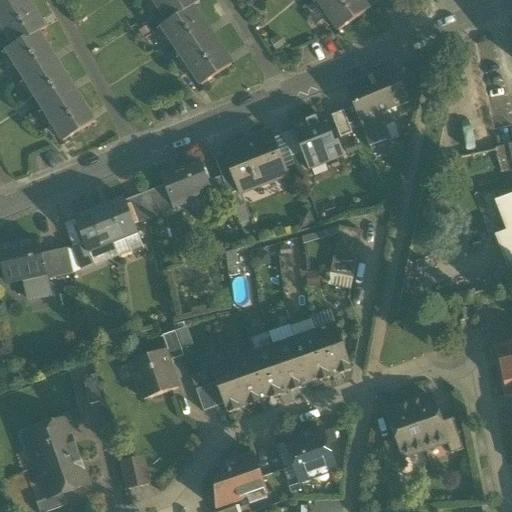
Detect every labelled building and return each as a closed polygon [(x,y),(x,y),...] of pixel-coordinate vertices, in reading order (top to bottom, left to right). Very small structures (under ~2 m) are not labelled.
[(45,29),(27,0),(24,0),(0,15),(0,25),(14,48),(39,33),(45,29)] [(0,0),(0,15),(24,0),(0,0)] [(201,0),(153,0),(169,22),(193,6),(201,0)] [(368,11),(361,0),(321,0),(318,2),(338,31),(368,11)] [(213,35),(193,6),(169,22),(163,26),(182,56),(213,35)] [(57,62),(39,33),(14,48),(7,53),(26,82),(57,62)] [(233,65),(213,35),(182,56),(203,86),(233,65)] [(76,93),(57,62),(26,82),(45,112),(76,93)] [(348,88),(360,123),(380,115),(408,104),(394,69),(348,88)] [(95,123),(76,93),(45,112),(64,143),(95,123)] [(331,117),(340,139),(352,134),(343,112),(331,117)] [(320,156),(324,165),(325,164),(343,157),(334,134),(330,135),(327,127),(323,128),(318,115),(292,126),(294,131),(303,154),(305,161),(320,156)] [(385,128),(380,115),(360,123),(370,148),(389,140),(385,128)] [(385,128),(389,140),(390,143),(400,139),(394,124),(385,128)] [(283,136),(291,158),(303,154),(294,131),(283,136)] [(225,154),(240,193),(285,175),(282,167),(271,140),(269,135),(225,153),(225,154)] [(271,140),(282,167),(293,163),(291,158),(283,136),(271,140)] [(502,173),(507,172),(511,170),(511,163),(508,147),(497,149),(502,173)] [(214,158),(221,177),(229,197),(240,193),(225,154),(214,158)] [(320,156),(305,161),(310,172),(311,171),(313,175),(327,170),(325,164),(324,165),(320,156)] [(165,186),(173,205),(195,197),(196,199),(210,193),(211,193),(207,183),(199,163),(162,178),(165,186)] [(230,198),(229,197),(221,177),(207,183),(211,193),(210,193),(214,204),(230,198)] [(165,186),(144,195),(150,220),(175,211),(173,205),(165,186)] [(229,197),(230,198),(235,211),(246,206),(240,193),(229,197)] [(134,226),(150,220),(144,195),(125,202),(134,226)] [(511,195),(496,202),(508,234),(497,237),(511,275),(511,195)] [(124,200),(99,210),(113,243),(137,233),(134,226),(125,202),(124,200)] [(246,206),(235,211),(241,226),(252,222),(246,206)] [(89,252),(113,243),(99,210),(75,220),(78,228),(84,244),(73,248),(72,249),(81,271),(95,266),(89,252)] [(84,244),(78,228),(66,232),(73,248),(84,244)] [(303,246),(338,236),(340,228),(303,238),(303,246)] [(338,236),(337,240),(360,244),(362,233),(340,228),(338,236)] [(113,243),(118,256),(142,246),(137,233),(113,243)] [(337,240),(335,252),(358,256),(360,244),(337,240)] [(0,249),(0,257),(6,284),(24,279),(43,275),(45,275),(40,255),(37,241),(0,249)] [(118,256),(113,243),(89,252),(95,266),(118,256)] [(81,271),(72,249),(68,251),(73,275),(81,271)] [(43,275),(45,281),(46,281),(73,275),(68,251),(67,250),(40,255),(45,275),(43,275)] [(237,251),(226,254),(229,278),(238,277),(236,265),(239,264),(237,251)] [(335,252),(333,263),(355,268),(358,256),(335,252)] [(353,280),(355,268),(333,263),(330,275),(353,280)] [(319,273),(306,274),(307,289),(320,288),(319,273)] [(50,297),(46,281),(45,281),(43,275),(24,279),(29,301),(50,297)] [(353,280),(330,275),(328,286),(351,291),(353,280)] [(309,318),(310,321),(314,332),(335,325),(330,311),(309,318)] [(463,313),(457,314),(459,323),(465,321),(463,313)] [(310,321),(290,328),(294,340),(314,332),(310,321)] [(335,325),(314,332),(330,378),(339,374),(340,376),(350,372),(350,371),(351,370),(335,325)] [(269,333),(273,347),(294,340),(290,328),(289,326),(269,333)] [(175,332),(182,351),(193,347),(187,328),(175,332)] [(165,352),(169,364),(184,359),(182,351),(175,332),(160,338),(165,352)] [(314,332),(294,340),(310,385),(319,382),(319,383),(330,379),(329,378),(330,378),(314,332)] [(294,340),(273,347),(289,392),(290,392),(291,393),(301,389),(301,388),(310,385),(294,340)] [(511,344),(497,348),(502,373),(511,371),(511,344)] [(273,347),(253,354),(269,399),(270,399),(270,400),(280,397),(280,395),(289,392),(273,347)] [(131,364),(144,402),(178,390),(169,364),(165,352),(131,364)] [(253,354),(232,361),(248,407),(249,406),(250,408),(260,404),(259,402),(269,399),(253,354)] [(239,410),(248,407),(232,361),(211,369),(216,384),(224,406),(227,414),(228,413),(229,415),(239,411),(239,410)] [(511,371),(502,373),(507,399),(511,397),(511,371)] [(83,379),(89,406),(101,403),(95,376),(83,379)] [(216,384),(206,388),(214,410),(224,406),(216,384)] [(204,413),(214,410),(206,388),(196,391),(204,413)] [(420,402),(409,405),(425,450),(447,443),(448,443),(441,425),(432,399),(420,403),(420,402)] [(403,458),(425,450),(409,405),(398,409),(399,411),(387,415),(396,440),(402,458),(403,458)] [(38,468),(40,467),(78,454),(66,420),(26,434),(38,468)] [(447,443),(451,455),(462,451),(452,421),(441,425),(448,443),(447,443)] [(287,444),(299,478),(333,467),(321,432),(287,444)] [(385,444),(394,471),(406,467),(403,458),(402,458),(396,440),(385,444)] [(299,478),(287,444),(276,448),(288,482),(299,478)] [(89,486),(78,454),(40,467),(52,499),(62,495),(89,486)] [(215,485),(216,511),(248,500),(247,498),(265,492),(265,494),(267,493),(254,455),(227,465),(229,471),(225,473),(215,485)] [(126,467),(131,489),(147,485),(142,463),(126,467)] [(333,467),(299,478),(300,482),(334,469),(333,467)] [(37,504),(39,511),(50,511),(66,507),(62,495),(52,499),(37,504)]
